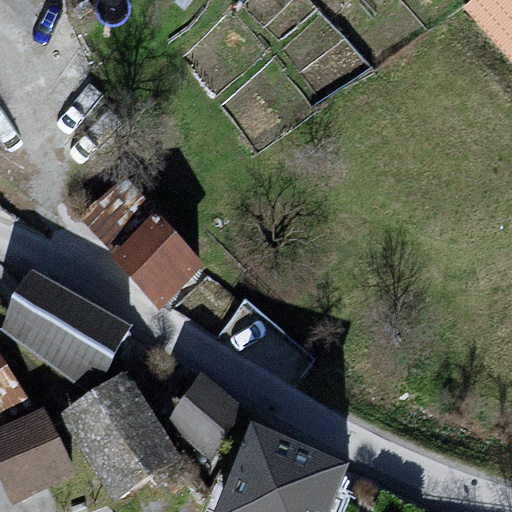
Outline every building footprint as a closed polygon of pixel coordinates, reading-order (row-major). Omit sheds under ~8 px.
[(127,187),(86,221),(123,258),(160,225),(127,187)] [(123,258),(163,302),(200,269),(160,225),(123,258)] [(132,339),(45,288),(16,337),(101,391),(102,391),(132,339)] [(0,409),(17,399),(0,368),(0,409)] [(177,464),(132,387),(70,426),(116,501),(177,464)] [(210,393),(182,424),(213,449),(221,444),(242,419),(210,393)] [(0,441),(0,462),(18,500),(72,474),(47,420),(0,441)] [(337,511),(351,485),(263,444),(233,511),(337,511)]
